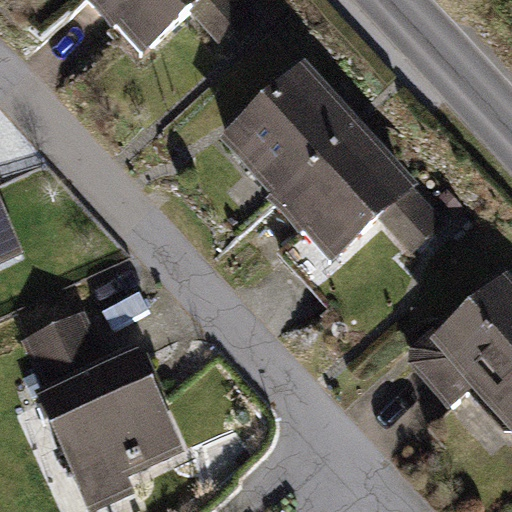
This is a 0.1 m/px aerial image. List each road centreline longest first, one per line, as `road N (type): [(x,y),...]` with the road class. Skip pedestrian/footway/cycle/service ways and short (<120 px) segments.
road 1 (residential): [(0,71),(387,511)]
road 2 (tertiary): [(511,130),(391,0)]
